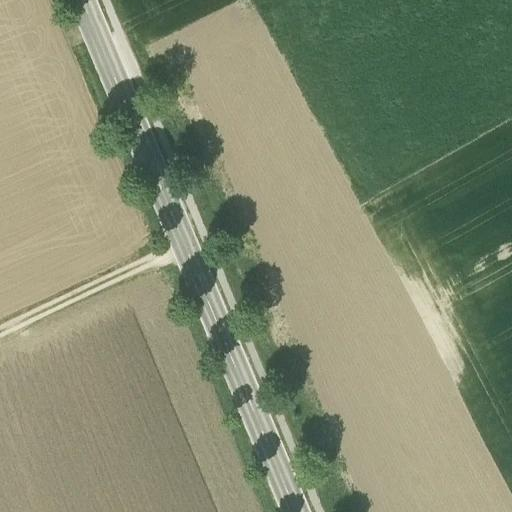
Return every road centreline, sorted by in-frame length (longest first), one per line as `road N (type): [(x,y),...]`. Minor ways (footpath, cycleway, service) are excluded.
road 1 (secondary): [(81,0),(297,511)]
road 2 (track): [(182,240),(0,327)]
